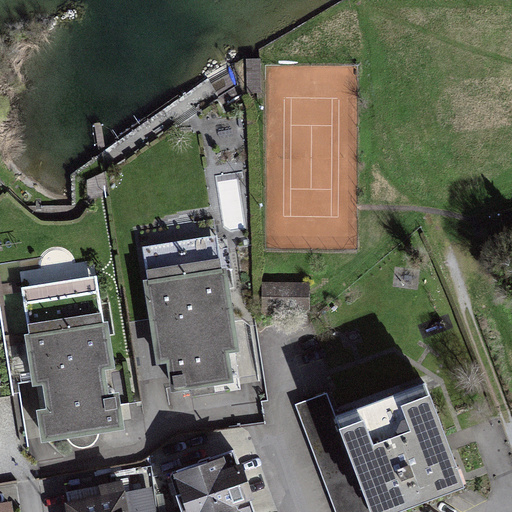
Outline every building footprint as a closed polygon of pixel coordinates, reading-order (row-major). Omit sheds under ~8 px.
[(228,232),(139,246),(161,385),(250,371),(228,232)] [(105,280),(16,294),(38,434),(127,420),(105,280)] [(312,281),(267,281),(268,306),(313,306),(312,281)] [(376,511),(404,511),(464,490),(423,381),(339,413),(376,511)] [(176,469),(188,511),(254,511),(236,451),(176,469)] [(65,494),(68,511),(132,511),(128,483),(65,494)]
